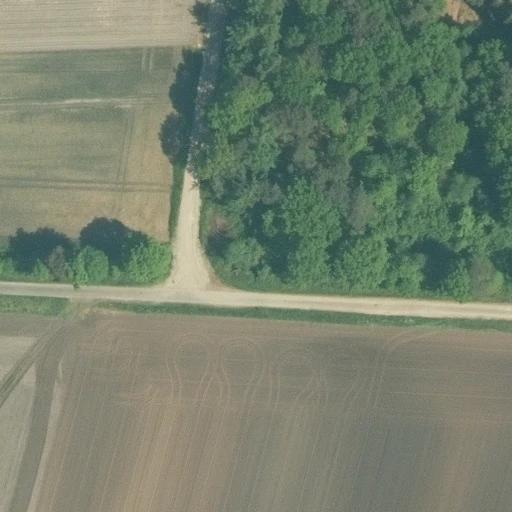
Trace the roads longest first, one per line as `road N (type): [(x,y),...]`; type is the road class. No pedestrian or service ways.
road 1 (track): [(0,285),(511,319)]
road 2 (track): [(179,293),(216,0)]
